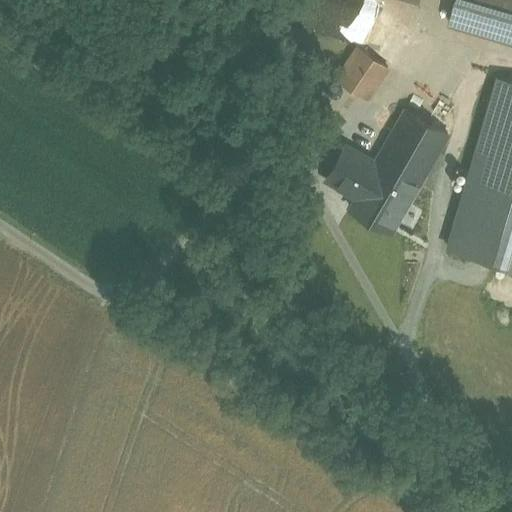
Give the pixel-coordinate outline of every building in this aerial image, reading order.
[(511,0),(455,0),(449,23),(511,40),(511,0)] [(388,67),(359,47),(337,78),(367,98),(388,67)] [(511,80),(496,76),(446,248),(511,266),(511,80)] [(418,184),(447,133),(406,109),(377,160),(418,184)] [(418,184),(377,160),(375,163),(346,147),(327,179),(356,195),(353,201),(395,225),(418,184)]
